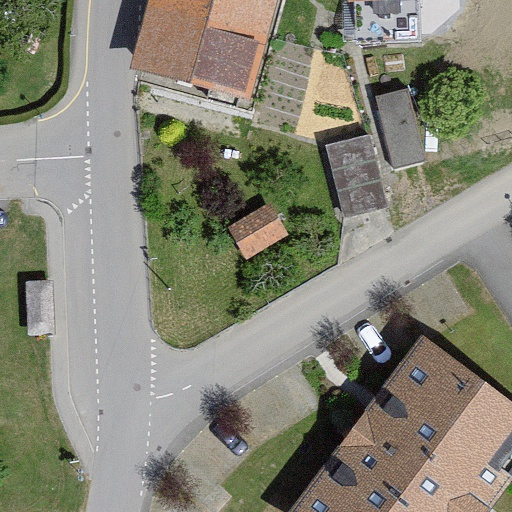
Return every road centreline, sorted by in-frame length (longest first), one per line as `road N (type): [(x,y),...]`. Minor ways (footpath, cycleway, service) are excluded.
road 1 (residential): [(124,410),(201,378),(481,213)]
road 2 (residential): [(124,410),(112,158)]
road 3 (residential): [(112,158),(110,0)]
